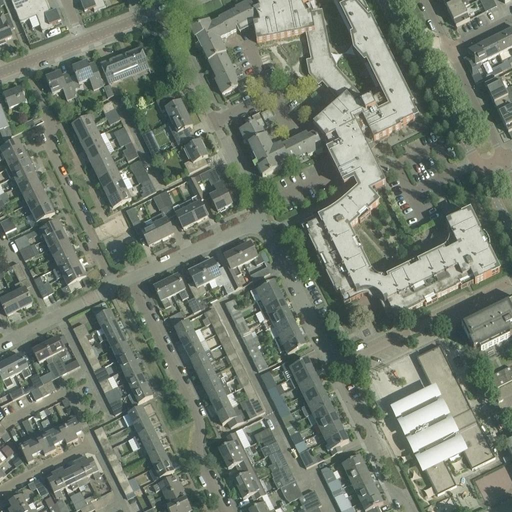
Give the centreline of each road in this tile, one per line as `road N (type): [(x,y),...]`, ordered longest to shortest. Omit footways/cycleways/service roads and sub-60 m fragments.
road 1 (residential): [(223,511),(199,459),(200,424),(133,278)]
road 2 (residential): [(110,289),(25,61)]
road 3 (residential): [(335,365),(511,281)]
road 4 (residential): [(477,168),(386,0)]
road 5 (residential): [(413,511),(405,496),(393,494),(335,365)]
road 6 (residential): [(335,365),(264,219)]
road 7 (residential): [(133,278),(264,219)]
road 8 (residential): [(0,347),(110,289)]
road 9 (residential): [(213,121),(156,12)]
